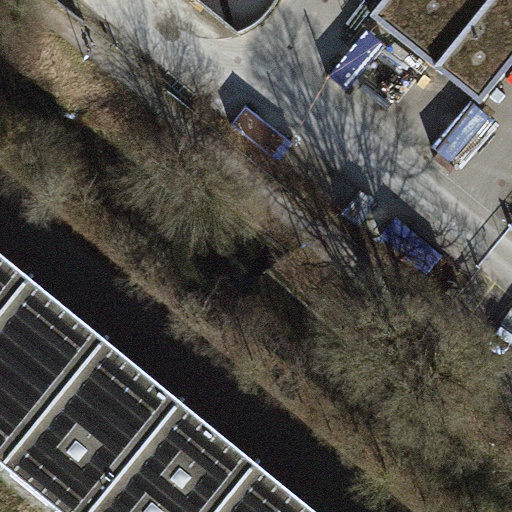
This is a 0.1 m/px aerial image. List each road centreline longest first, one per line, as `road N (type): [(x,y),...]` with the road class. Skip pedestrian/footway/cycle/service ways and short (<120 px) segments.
road 1 (track): [(36,0),(511,387)]
road 2 (unknown): [(372,511),(0,211)]
